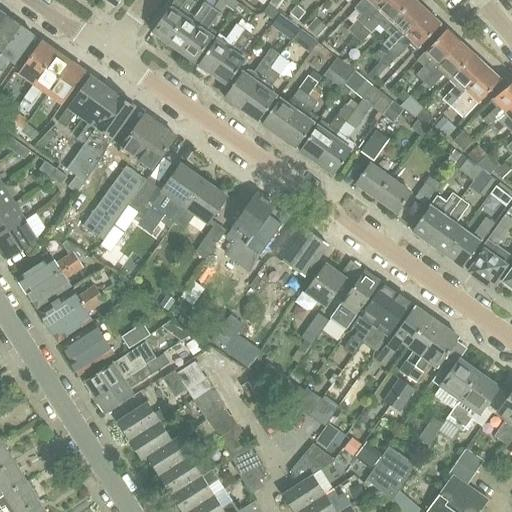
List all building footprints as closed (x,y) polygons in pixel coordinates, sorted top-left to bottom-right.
[(175,0),(154,31),(158,34),(158,37),(167,43),(188,12),(195,2),(192,0),(175,0)] [(220,12),(226,3),(221,0),(216,0),(217,0),(212,6),(181,51),(186,55),(186,58),(192,61),(194,61),(195,62),(216,32),(210,28),(220,12)] [(281,0),(270,0),(268,3),(277,9),(283,1),(281,0)] [(349,30),(356,36),(388,0),(363,0),(364,0),(357,7),(364,13),(357,21),(349,30)] [(386,29),(390,25),(413,0),(388,0),(356,36),(362,42),(371,31),(372,32),(380,24),(386,29)] [(422,9),(422,5),(416,0),(413,0),(390,25),(386,29),(392,35),(384,43),(385,44),(375,55),(382,61),(426,12),(422,9)] [(188,12),(167,43),(174,48),(176,47),(181,51),(212,6),(205,1),(195,17),(188,12)] [(268,5),(263,13),(272,20),(278,12),(268,5)] [(296,5),(289,13),(298,21),(305,13),(296,5)] [(426,12),(382,61),(388,66),(397,56),(397,57),(410,42),(417,49),(439,24),(438,23),(440,21),(434,16),(430,16),(426,12)] [(278,15),(271,25),(290,38),(297,28),(278,15)] [(0,53),(1,54),(21,27),(7,17),(0,27),(0,53)] [(307,27),(317,37),(326,27),(317,18),(307,27)] [(219,34),(198,64),(200,65),(200,67),(206,71),(208,71),(213,74),(244,30),(236,25),(227,39),(219,34)] [(35,37),(21,27),(1,54),(0,55),(0,72),(9,60),(16,65),(35,37)] [(244,30),(213,74),(219,78),(218,80),(225,85),(226,83),(228,84),(248,54),(242,50),(252,35),(251,34),(244,30)] [(308,53),(316,42),(301,30),(292,41),(308,53)] [(419,74),(425,80),(460,43),(454,38),(455,35),(450,31),(446,32),(445,30),(423,54),(423,55),(419,59),(426,66),(419,74)] [(20,74),(35,85),(57,53),(42,42),(20,74)] [(463,46),(460,43),(425,80),(432,86),(443,74),(450,80),(474,53),(467,46),(463,46)] [(242,73),(225,97),(242,110),(270,69),(280,55),(272,49),(254,73),(252,71),(250,70),(247,70),(245,70),(244,71),(242,73)] [(35,85),(25,99),(34,105),(43,91),(49,94),(71,63),(57,53),(35,85)] [(445,98),(452,104),(485,67),(481,63),(481,60),(474,53),(450,80),(456,85),(445,98)] [(354,70),(336,58),(324,75),(341,88),(354,70)] [(388,66),(382,61),(377,66),(383,71),(388,66)] [(85,73),(71,63),(49,94),(63,105),(85,73)] [(464,119),(477,105),(499,80),(498,79),(499,76),(493,71),(490,71),(485,67),(452,104),(450,106),(464,119)] [(279,75),(270,69),(242,110),(259,122),(277,97),(274,95),(271,87),(279,75)] [(280,100),(263,125),(279,136),(309,96),(321,77),(312,71),(288,105),(280,100)] [(354,71),(344,85),(351,90),(361,76),(354,71)] [(77,114),(84,119),(104,87),(91,78),(59,122),(67,128),(77,114)] [(483,119),(490,126),(511,106),(511,82),(492,100),(497,106),(483,119)] [(372,85),(362,99),(371,105),(375,109),(385,94),(372,85)] [(104,87),(84,119),(89,123),(79,139),(86,144),(118,96),(104,87)] [(404,91),(397,98),(404,104),(410,97),(404,91)] [(118,96),(86,144),(68,170),(75,175),(84,181),(112,139),(135,107),(118,96)] [(318,117),(310,112),(317,101),(309,96),(279,136),(297,148),(318,117)] [(404,104),(401,107),(404,109),(404,110),(415,119),(417,117),(423,110),(424,109),(411,97),(410,97),(404,104)] [(346,123),(317,163),(334,175),(352,150),(355,144),(348,139),(355,129),(357,125),(371,105),(362,99),(355,110),(348,119),(346,123)] [(382,115),(394,124),(404,111),(392,102),(382,115)] [(300,151),(317,163),(345,123),(355,110),(346,103),(330,126),(321,120),(300,151)] [(510,133),(511,130),(511,106),(490,126),(495,132),(504,126),(510,133)] [(423,110),(417,117),(427,125),(433,118),(423,110)] [(374,118),(377,121),(382,114),(378,112),(374,118)] [(136,160),(160,126),(145,115),(121,150),(136,160)] [(443,117),(434,127),(446,139),(456,128),(443,117)] [(26,124),(21,132),(32,140),(39,133),(26,124)] [(176,137),(160,126),(136,160),(152,171),(176,137)] [(360,152),(373,161),(389,139),(376,130),(360,152)] [(452,141),(463,151),(473,141),(462,131),(452,141)] [(14,152),(20,144),(9,136),(4,144),(14,152)] [(31,151),(20,144),(14,152),(25,159),(31,151)] [(467,154),(476,164),(486,155),(477,145),(467,154)] [(454,165),(462,155),(455,149),(445,163),(451,168),(453,165),(454,165)] [(489,175),(493,171),(499,165),(489,153),(476,164),(489,175)] [(454,165),(474,180),(481,169),(462,155),(454,165)] [(51,177),(56,170),(45,162),(40,170),(51,177)] [(356,183),(377,198),(391,178),(370,163),(356,183)] [(503,163),(493,172),(499,180),(510,170),(503,163)] [(125,165),(83,226),(103,240),(114,224),(127,205),(145,179),(125,165)] [(162,191),(151,206),(165,215),(161,221),(169,227),(173,221),(174,222),(203,181),(180,165),(165,186),(162,191)] [(481,169),(474,180),(487,190),(495,179),(481,169)] [(67,178),(56,170),(51,177),(62,185),(67,178)] [(76,192),(84,181),(75,175),(68,186),(76,192)] [(414,197),(423,204),(439,184),(429,176),(414,197)] [(411,192),(391,178),(377,198),(397,212),(411,192)] [(127,205),(114,224),(125,231),(138,212),(156,187),(145,179),(127,205)] [(203,181),(174,222),(184,229),(194,214),(207,223),(210,218),(226,196),(203,181)] [(0,187),(0,213),(15,204),(3,185),(0,187)] [(495,185),(489,194),(505,206),(511,197),(495,185)] [(413,231),(429,242),(461,198),(453,192),(446,202),(437,196),(413,231)] [(258,194),(227,238),(235,244),(228,254),(249,269),(277,230),(277,229),(264,220),(273,206),(274,206),(258,194)] [(446,254),(464,228),(455,222),(469,203),(461,198),(429,242),(446,254)] [(0,213),(0,238),(26,222),(15,204),(0,213)] [(37,215),(26,222),(0,238),(0,246),(8,260),(38,240),(37,239),(46,228),(37,215)] [(446,254),(464,266),(494,222),(486,216),(473,235),(464,228),(446,254)] [(483,252),(470,272),(491,286),(511,255),(497,245),(503,237),(501,236),(506,229),(498,224),(480,250),(483,252)] [(329,245),(314,235),(300,225),(278,257),(307,277),(329,245)] [(113,226),(100,245),(110,252),(123,233),(113,226)] [(225,235),(214,227),(196,253),(207,261),(225,235)] [(18,278),(27,293),(78,260),(86,254),(66,239),(61,244),(69,256),(56,264),(52,257),(18,278)] [(27,293),(37,308),(71,287),(66,279),(83,269),(78,260),(27,293)] [(326,262),(304,293),(303,292),(296,302),(307,309),(312,308),(317,302),(325,308),(347,277),(326,262)] [(331,318),(332,319),(347,329),(381,282),(365,270),(331,318)] [(355,337),(363,342),(398,294),(384,284),(353,327),(359,332),(355,337)] [(39,312),(48,327),(100,294),(95,286),(78,298),(73,290),(39,312)] [(100,294),(48,327),(58,342),(92,321),(87,312),(105,301),(100,294)] [(159,305),(167,310),(175,300),(167,294),(159,305)] [(412,304),(398,294),(363,342),(376,351),(378,351),(412,304)] [(402,341),(409,346),(429,316),(415,306),(378,359),(386,364),(402,341)] [(318,313),(301,337),(311,344),(328,321),(318,313)] [(246,367),(259,350),(237,334),(243,325),(230,315),(211,342),(246,367)] [(400,370),(408,376),(444,326),(429,316),(409,346),(414,350),(400,370)] [(175,320),(163,327),(184,342),(195,335),(175,320)] [(121,336),(129,348),(150,335),(142,323),(121,336)] [(95,324),(61,345),(79,376),(114,354),(95,324)] [(459,337),(444,326),(408,376),(416,382),(431,361),(439,366),(459,337)] [(193,339),(185,344),(192,355),(200,350),(193,339)] [(303,341),(298,349),(305,353),(310,345),(303,341)] [(91,391),(95,398),(146,366),(141,357),(130,364),(126,357),(113,364),(85,381),(87,384),(85,385),(90,393),(91,391)] [(454,410),(459,401),(480,372),(460,358),(440,388),(435,396),(454,410)] [(194,361),(176,373),(186,389),(205,377),(194,361)] [(147,365),(146,366),(95,398),(99,404),(98,405),(102,413),(104,412),(105,414),(134,396),(129,388),(152,374),(147,365)] [(500,386),(480,372),(459,401),(454,410),(448,418),(464,428),(469,428),(476,418),(483,423),(492,410),(486,406),(500,386)] [(294,405),(304,391),(286,378),(276,393),(294,405)] [(414,389),(398,378),(383,401),(399,412),(414,389)] [(243,386),(249,397),(262,390),(255,379),(243,386)] [(305,389),(304,391),(294,405),(309,417),(321,401),(305,389)] [(494,436),(505,443),(511,432),(511,390),(497,413),(506,419),(494,436)] [(218,398),(200,410),(206,419),(224,408),(218,398)] [(321,401),(309,417),(324,427),(335,411),(321,401)] [(130,441),(160,422),(167,418),(162,410),(154,414),(147,403),(118,421),(130,441)] [(224,408),(206,419),(211,428),(230,416),(224,408)] [(142,460),(147,457),(172,441),(160,422),(130,441),(142,460)] [(316,441),(325,448),(339,429),(330,422),(316,441)] [(243,436),(224,448),(230,457),(249,445),(243,436)] [(147,457),(159,476),(190,456),(178,437),(172,441),(147,457)] [(353,456),(361,445),(351,438),(343,449),(353,456)] [(0,471),(14,462),(2,442),(0,443),(0,471)] [(336,461),(323,451),(313,444),(305,453),(325,468),(336,461)] [(249,445),(230,457),(236,466),(254,454),(249,445)] [(415,466),(388,447),(366,480),(392,502),(399,491),(415,466)] [(466,447),(458,460),(476,473),(484,460),(466,447)] [(282,494),(293,511),(296,511),(325,493),(333,489),(321,470),(325,468),(305,453),(290,471),(298,484),(282,494)] [(190,456),(159,476),(171,495),(202,475),(196,466),(190,456)] [(448,474),(451,476),(452,475),(467,484),(476,473),(458,460),(448,474)] [(0,487),(5,495),(27,481),(14,462),(0,471),(0,487)] [(260,465),(253,470),(259,480),(267,475),(260,465)] [(171,495),(181,511),(186,511),(214,494),(208,485),(218,479),(212,469),(202,475),(171,495)] [(452,475),(451,476),(425,511),(480,511),(489,500),(467,484),(452,475)] [(9,511),(23,511),(40,501),(27,481),(5,495),(0,498),(0,510),(6,507),(9,511)] [(325,493),(296,511),(342,511),(341,509),(348,505),(349,504),(343,494),(338,497),(333,489),(325,493)] [(424,511),(425,511),(399,491),(392,502),(403,511),(424,511)] [(222,507),(214,494),(186,511),(229,511),(236,508),(232,501),(222,507)] [(23,511),(46,511),(40,501),(23,511)] [(259,511),(262,510),(256,502),(239,511),(259,511)]
